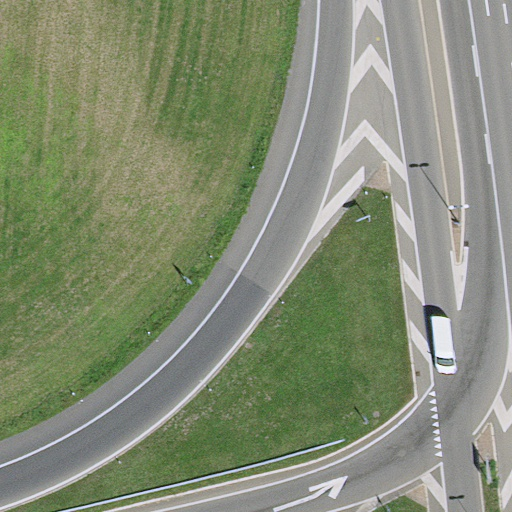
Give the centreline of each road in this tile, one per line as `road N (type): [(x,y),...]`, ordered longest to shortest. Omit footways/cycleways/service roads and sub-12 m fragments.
road 1 (motorway): [(336,0),(333,71),(314,165),(276,254),(213,343),(136,416),(0,487)]
road 2 (secondary): [(400,0),(455,406)]
road 3 (motorway): [(240,511),(363,476),(415,447),(455,406)]
road 4 (secondary): [(511,181),(487,0)]
road 5 (motorway): [(455,406),(494,319),(511,246)]
